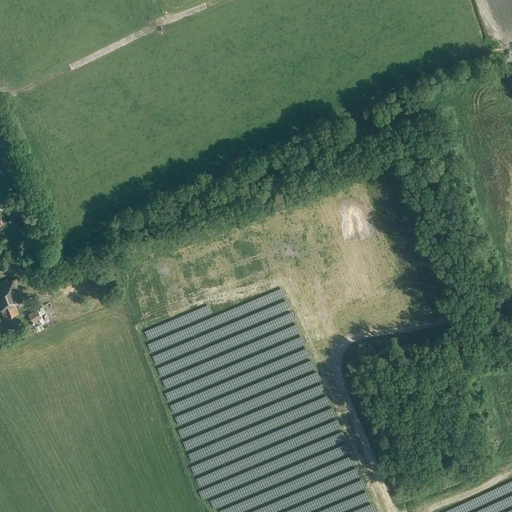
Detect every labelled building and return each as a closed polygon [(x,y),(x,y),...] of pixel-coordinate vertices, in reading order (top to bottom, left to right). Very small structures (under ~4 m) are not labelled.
[(39,236),(34,222),(23,226),(28,240),(39,236)] [(35,252),(30,240),(22,243),(23,246),(16,248),(19,256),(26,254),(26,255),(35,252)] [(7,281),(0,283),(0,311),(1,311),(4,320),(18,314),(15,307),(24,303),(15,280),(8,283),(7,281)] [(42,315),(49,307),(45,304),(38,312),(42,315)] [(36,310),(27,315),(33,323),(41,318),(36,310)]
